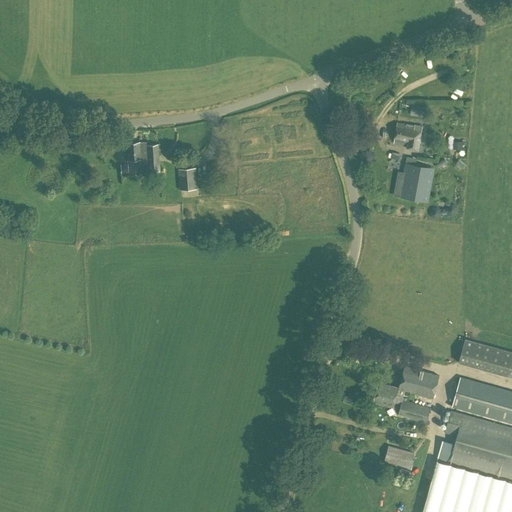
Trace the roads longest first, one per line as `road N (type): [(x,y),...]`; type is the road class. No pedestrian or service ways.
road 1 (tertiary): [(282,511),(358,248),(353,186),(315,77)]
road 2 (unclassified): [(315,77),(195,116),(80,127),(39,119),(0,98)]
road 3 (tertiary): [(315,77),(468,23)]
